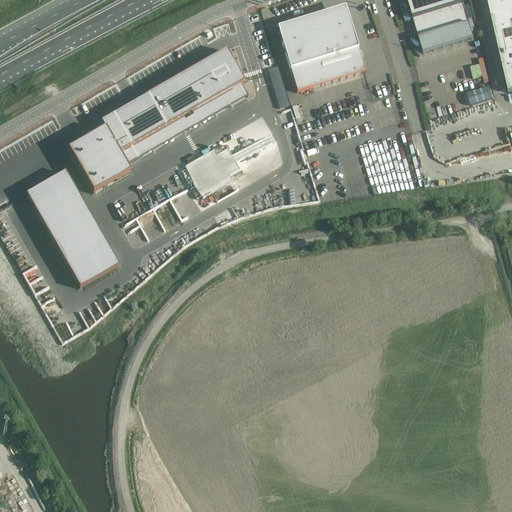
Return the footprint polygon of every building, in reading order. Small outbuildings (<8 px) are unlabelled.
[(468,24),(460,0),(405,0),(418,40),(468,24)] [(511,0),(486,0),(491,20),(508,94),(511,92),(511,0)] [(296,94),(364,73),(346,14),(278,35),(296,94)] [(109,128),(73,148),(96,191),(133,171),(129,165),(141,158),(134,146),(246,85),(229,54),(106,122),(109,128)] [(229,177),(239,172),(235,165),(254,154),(250,147),(231,158),(227,151),(217,157),(214,151),(184,168),(202,200),(211,195),(211,194),(232,183),(229,177)] [(70,170),(31,191),(82,284),(121,263),(70,170)]
